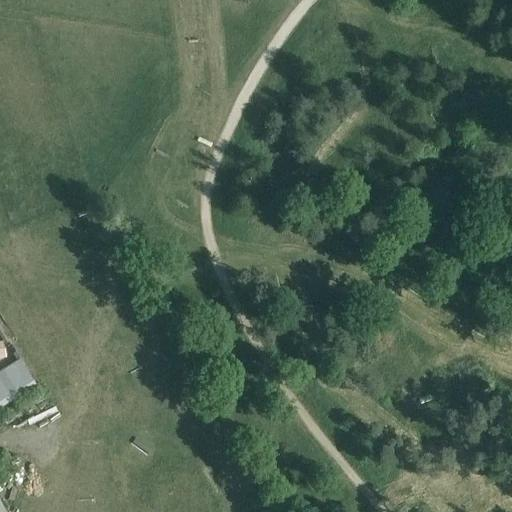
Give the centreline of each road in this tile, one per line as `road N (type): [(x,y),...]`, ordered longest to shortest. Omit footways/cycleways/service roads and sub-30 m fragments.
road 1 (track): [(0,430),(46,397),(162,246),(182,183),(186,0)]
road 2 (track): [(382,511),(250,339),(203,218)]
road 3 (track): [(182,183),(216,151),(271,45),(308,0)]
road 4 (track): [(182,183),(198,148),(209,0)]
